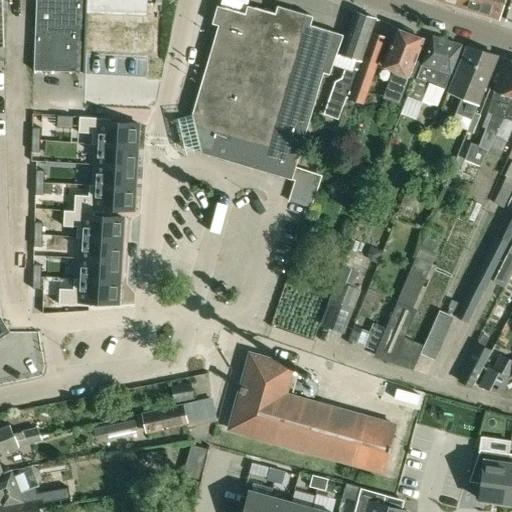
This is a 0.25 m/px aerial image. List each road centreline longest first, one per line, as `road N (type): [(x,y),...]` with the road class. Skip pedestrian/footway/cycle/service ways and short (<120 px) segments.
road 1 (residential): [(0,397),(58,383),(54,324),(140,316),(156,138),(187,0)]
road 2 (residential): [(511,42),(382,0)]
